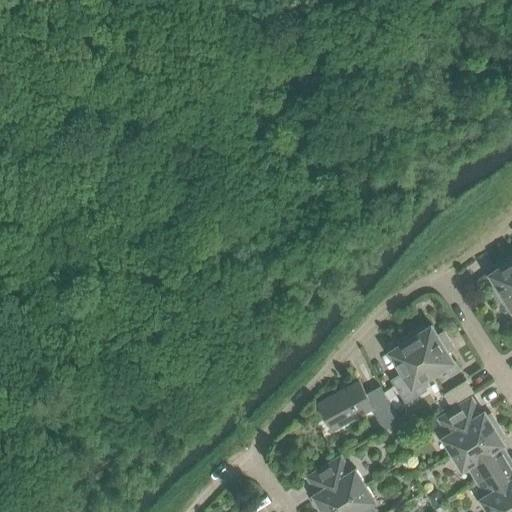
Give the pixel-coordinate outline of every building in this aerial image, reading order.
[(511,262),(508,257),(494,266),(496,269),(489,273),(496,284),(490,287),(500,303),(506,299),(511,309),(511,262)] [(448,351),(453,347),(443,331),(438,335),(431,324),(425,329),(423,325),(408,334),(433,374),(445,367),(450,374),(459,368),(448,351)] [(433,374),(408,334),(394,343),(396,347),(389,351),(403,373),(392,379),(406,401),(426,389),(421,382),(433,374)] [(399,421),(380,387),(380,386),(366,394),(359,381),(318,402),(333,429),(372,408),(384,429),(399,421)] [(452,404),(472,391),(466,381),(445,394),(452,404)] [(391,387),(383,392),(394,409),(401,404),(391,387)] [(453,453),(498,425),(491,413),(487,415),(484,411),(481,413),(471,398),(438,418),(448,433),(443,437),(453,453)] [(510,459),(501,445),(504,443),(501,438),(505,436),(498,425),(453,453),(462,469),(468,465),(477,480),(510,459)] [(320,511),(365,484),(355,468),(350,471),(341,456),(308,476),(317,492),(314,494),(316,499),(313,501),(320,511)] [(489,511),(493,511),(511,500),(511,463),(510,459),(477,480),(486,494),(481,498),(489,511)] [(375,511),(370,503),(375,500),(365,484),(320,511),(375,511)] [(444,500),(437,490),(427,496),(433,506),(444,500)] [(511,511),(511,500),(493,511),(511,511)] [(448,511),(443,502),(434,507),(436,511),(448,511)]
